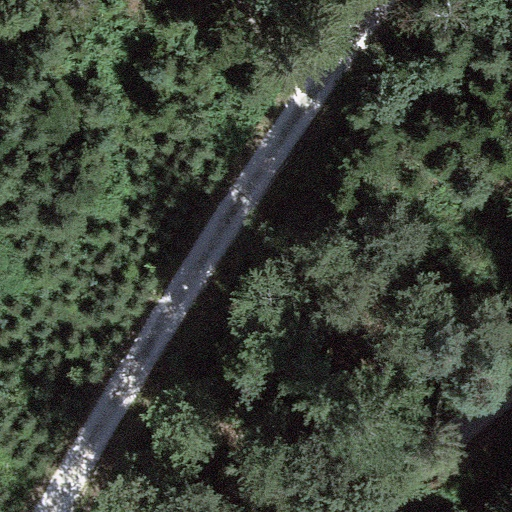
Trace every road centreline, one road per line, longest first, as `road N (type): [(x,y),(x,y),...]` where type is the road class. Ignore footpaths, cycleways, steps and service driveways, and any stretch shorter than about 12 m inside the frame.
road 1 (track): [(66,511),(380,0)]
road 2 (track): [(511,396),(369,511)]
